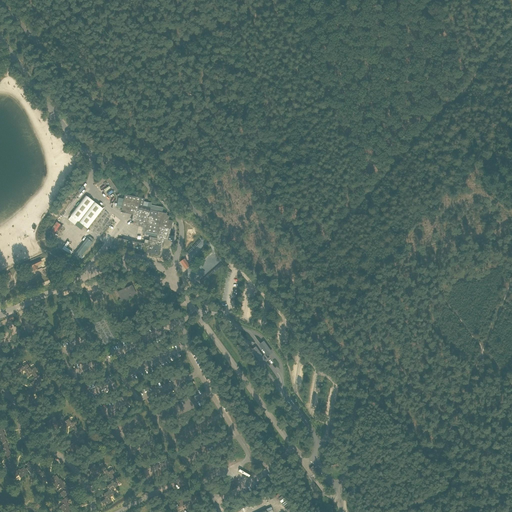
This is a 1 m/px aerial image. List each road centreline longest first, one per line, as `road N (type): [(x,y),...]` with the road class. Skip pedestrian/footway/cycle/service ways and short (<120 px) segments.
road 1 (unclassified): [(342,511),(357,382),(0,2)]
road 2 (track): [(483,350),(372,189),(323,244),(316,235),(231,24),(231,0)]
road 3 (track): [(404,240),(353,306),(306,260),(323,244)]
road 4 (track): [(440,466),(440,448),(483,350)]
